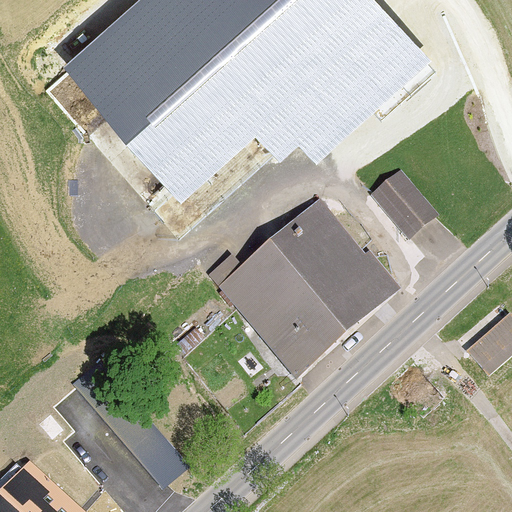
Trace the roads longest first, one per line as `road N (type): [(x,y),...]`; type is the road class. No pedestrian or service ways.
road 1 (tertiary): [(207,511),(511,235)]
road 2 (track): [(420,317),(511,441)]
